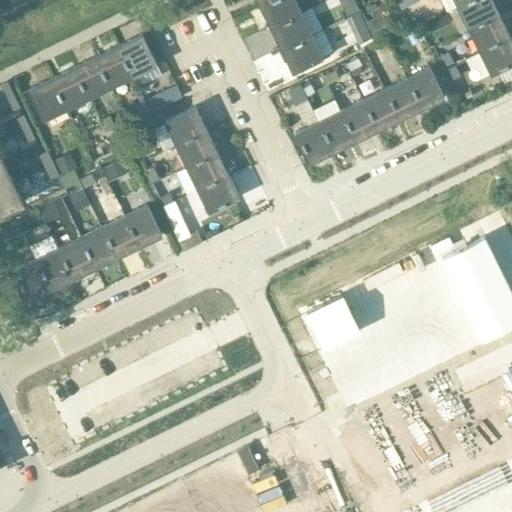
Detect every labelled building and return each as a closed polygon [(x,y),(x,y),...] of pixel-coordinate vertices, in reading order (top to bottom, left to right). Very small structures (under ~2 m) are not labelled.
[(294,0),(268,0),(259,5),(270,27),(301,12),(294,0)] [(453,0),(458,8),(474,0),(453,0)] [(491,0),(474,0),(458,8),(469,30),(499,15),(491,0)] [(351,13),(349,9),(347,5),(335,11),(339,18),(351,13)] [(344,18),(355,43),(372,35),(360,10),(344,18)] [(301,12),(270,27),(281,49),(311,34),(301,12)] [(499,15),(469,30),(480,53),(510,38),(499,15)] [(420,28),(424,37),(433,33),(429,24),(420,28)] [(407,35),(413,45),(424,38),(418,28),(407,35)] [(141,34),(118,45),(132,76),(156,64),(151,54),(141,34)] [(311,34),(281,49),(292,72),(322,57),(311,34)] [(511,41),(510,38),(480,53),(490,74),(511,63),(511,41)] [(384,39),(372,44),(375,51),(387,46),(384,39)] [(118,45),(95,56),(110,87),(132,76),(118,45)] [(158,51),(151,54),(156,64),(162,61),(158,51)] [(456,64),(449,51),(442,55),(449,68),(456,64)] [(95,56),(74,67),(88,97),(110,87),(95,56)] [(358,57),(346,63),(350,70),(361,64),(358,57)] [(311,63),(314,69),(321,65),(318,59),(311,63)] [(466,59),(456,64),(449,68),(453,78),(461,74),(471,69),(466,59)] [(429,66),(405,78),(420,108),(444,97),(429,66)] [(74,67),(51,78),(65,108),(88,97),(74,67)] [(51,78),(29,89),(44,119),(65,108),(51,78)] [(405,78),(383,88),(398,119),(420,108),(405,78)] [(145,97),(152,111),(184,94),(176,79),(145,97)] [(308,81),(301,84),(307,95),(314,92),(308,81)] [(383,88),(362,99),(377,129),(398,119),(383,88)] [(19,107),(13,95),(6,99),(12,110),(19,107)] [(362,99),(340,110),(354,140),(377,129),(362,99)] [(194,107),(164,121),(175,144),(206,130),(194,107)] [(340,110),(318,120),(333,151),(354,140),(340,110)] [(23,115),(16,118),(21,130),(29,127),(23,115)] [(115,128),(111,118),(110,116),(102,119),(107,132),(115,128)] [(318,120),(295,132),(309,162),(333,151),(318,120)] [(34,138),(29,127),(21,130),(27,142),(34,138)] [(206,130),(175,144),(186,167),(217,152),(206,130)] [(126,142),(121,133),(110,138),(115,147),(126,142)] [(110,149),(106,140),(99,143),(103,152),(110,149)] [(39,155),(45,166),(52,163),(47,151),(39,155)] [(217,152),(186,167),(197,189),(227,174),(217,152)] [(106,165),(111,182),(125,177),(119,160),(106,165)] [(0,188),(14,182),(5,162),(0,164),(0,188)] [(58,174),(52,163),(45,166),(51,178),(58,174)] [(158,177),(153,165),(145,169),(150,181),(158,177)] [(65,188),(74,184),(80,181),(74,170),(60,177),(65,188)] [(79,179),(83,188),(71,193),(76,206),(112,192),(103,170),(79,179)] [(227,174),(197,189),(208,211),(238,197),(227,174)] [(0,213),(24,202),(14,182),(0,188),(0,213)] [(158,196),(162,205),(173,200),(169,190),(158,196)] [(73,224),(60,196),(45,204),(52,219),(63,214),(69,226),(73,224)] [(167,216),(178,211),(174,202),(163,207),(167,216)] [(147,204),(123,215),(138,246),(161,234),(147,204)] [(28,213),(17,218),(21,225),(31,220),(28,213)] [(123,215),(101,226),(116,256),(138,246),(123,215)] [(0,236),(4,239),(14,235),(21,231),(16,219),(8,223),(0,227),(0,236)] [(101,226),(80,236),(95,267),(116,256),(101,226)] [(80,236),(58,247),(73,277),(95,267),(80,236)] [(58,247),(36,258),(51,288),(73,277),(58,247)] [(36,258),(12,269),(27,300),(51,288),(36,258)]
